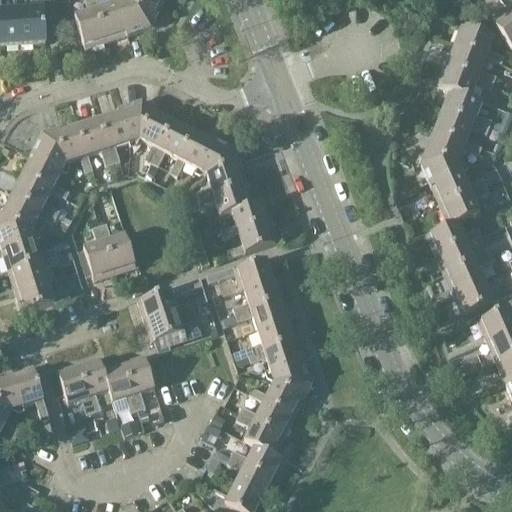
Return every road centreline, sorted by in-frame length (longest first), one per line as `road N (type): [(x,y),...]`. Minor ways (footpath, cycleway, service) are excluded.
road 1 (tertiary): [(511,491),(460,461),(398,386),(275,85)]
road 2 (residential): [(2,113),(125,69),(217,99),(239,100),(275,85)]
